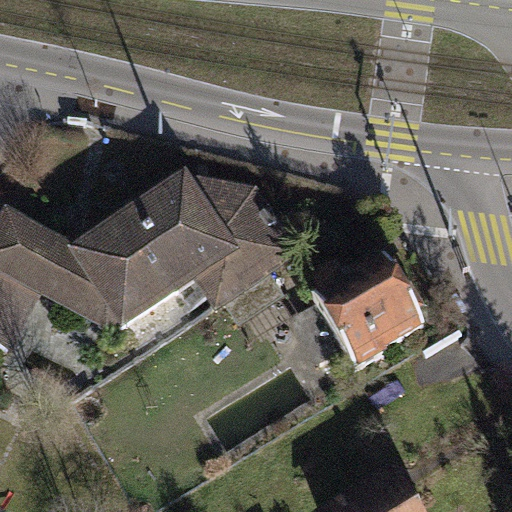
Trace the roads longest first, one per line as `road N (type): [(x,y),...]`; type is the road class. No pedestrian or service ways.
road 1 (secondary): [(0,56),(238,114),(458,148)]
road 2 (tertiary): [(458,148),(511,309)]
road 3 (secondary): [(511,18),(381,0)]
